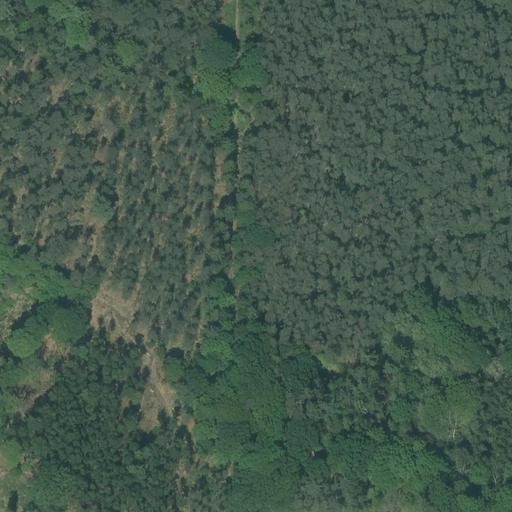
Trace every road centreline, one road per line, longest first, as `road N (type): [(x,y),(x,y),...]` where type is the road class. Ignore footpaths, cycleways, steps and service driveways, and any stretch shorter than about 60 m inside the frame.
road 1 (track): [(220,420),(453,482)]
road 2 (track): [(224,278),(218,511)]
